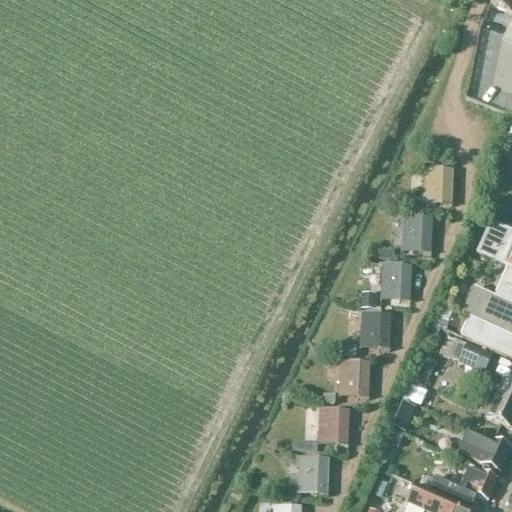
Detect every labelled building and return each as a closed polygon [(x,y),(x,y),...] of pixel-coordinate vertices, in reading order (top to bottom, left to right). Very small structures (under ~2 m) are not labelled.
[(511,0),(493,0),(490,8),(511,17),(511,0)] [(423,171),(421,208),(451,208),(453,173),(423,171)] [(402,220),(400,256),(430,257),(433,221),(402,220)] [(468,321),(459,340),(511,363),(511,236),(490,227),(477,257),(506,271),(493,301),(473,292),(461,318),(468,321)] [(381,268),(379,304),(409,305),(411,269),(381,268)] [(376,299),(360,299),(360,311),(376,311),(376,299)] [(360,316),(359,352),(389,354),(390,318),(360,316)] [(446,339),(438,358),(457,366),(484,378),(492,359),(465,346),(446,339)] [(357,351),(345,351),(344,359),(357,360),(357,351)] [(423,360),(411,385),(425,391),(436,366),(423,360)] [(339,365),(338,401),(368,402),(370,367),(339,365)] [(511,389),(501,385),(484,423),(511,435),(511,389)] [(336,399),(323,399),(322,407),(336,408),(336,399)] [(393,419),(406,425),(412,412),(398,406),(393,419)] [(319,412),(317,449),(347,449),(349,414),(319,412)] [(468,434),(459,457),(480,466),(480,467),(499,476),(510,452),(468,434)] [(399,440),(389,435),(384,445),(394,450),(399,440)] [(384,463),(377,460),(373,471),(380,474),(384,463)] [(298,461),(297,497),(327,498),(329,462),(298,461)] [(435,479),(429,492),(451,501),(469,509),(473,500),(486,505),(496,482),(465,469),(456,488),(435,479)] [(470,511),(413,487),(405,507),(416,511),(470,511)]
